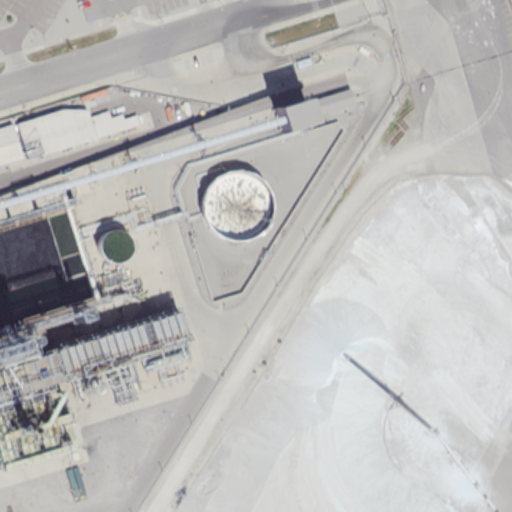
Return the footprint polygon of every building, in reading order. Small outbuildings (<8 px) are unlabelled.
[(279,129),(272,107),(303,96),(305,103),(349,88),(353,100),(310,114),(311,118),(279,129)] [(0,163),(0,127),(60,109),(86,109),(88,116),(108,110),(110,120),(119,117),(121,123),(134,119),(135,123),(0,163)] [(267,187),(272,198),(272,209),(269,220),(262,230),(253,236),(242,240),(231,240),(220,236),(210,229),(204,219),(201,207),(203,195),(208,185),(216,176),(227,171),(239,169),(250,172),(260,178),(267,187)] [(120,260),(124,256),(126,251),(127,246),(126,240),(124,236),(119,232),(114,230),(109,230),(104,231),(99,234),(96,239),(94,244),(94,249),(96,254),(99,258),(104,261),(109,263),(114,262),(120,260)] [(0,464),(5,484),(11,483),(7,467),(73,450),(69,434),(36,442),(16,447),(13,436),(0,439),(0,464)]
